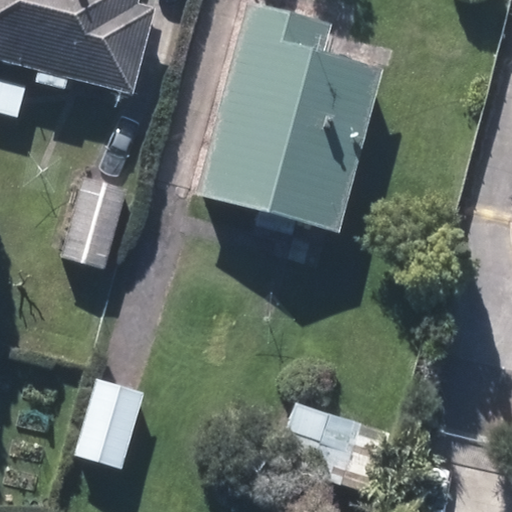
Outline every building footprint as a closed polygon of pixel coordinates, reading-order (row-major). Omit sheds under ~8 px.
[(81,78),(146,94),(167,11),(149,6),(150,0),(0,0),(0,57),(50,70),(48,80),(79,88),(81,78)] [(270,227),(305,237),(308,219),(352,230),(393,71),(335,55),(343,27),(261,7),(211,194),(274,211),(270,227)] [(0,112),(26,118),(33,89),(0,81),(0,85),(0,112)] [(70,261),(112,274),(135,193),(93,180),(70,261)] [(83,457),(132,471),(153,393),(106,380),(83,457)] [(285,463),(348,485),(368,426),(305,404),(285,463)]
